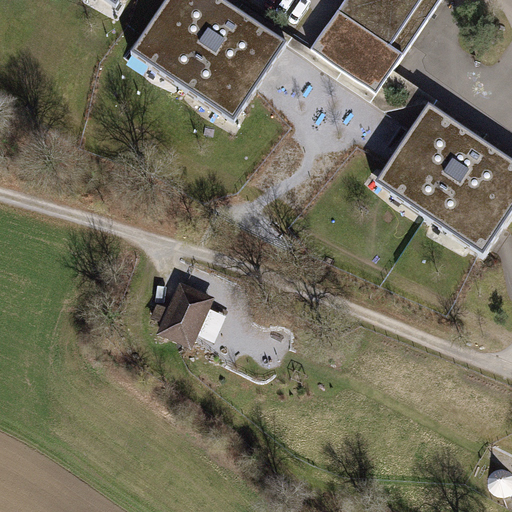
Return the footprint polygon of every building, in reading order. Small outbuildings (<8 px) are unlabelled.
[(101,0),(117,11),(124,0),(101,0)] [(210,0),(172,0),(133,57),(233,125),(285,50),(210,0)] [(210,0),(285,50),(385,118),(425,108),(430,111),(511,165),(511,155),(392,76),(376,99),(312,56),(229,0),(210,0)] [(511,0),(349,0),(312,56),(376,99),(392,76),(444,0),(511,0)] [(380,185),(487,256),(511,218),(511,165),(430,111),(380,185)] [(186,290),(181,288),(170,313),(158,308),(152,323),(164,328),(160,338),(195,353),(200,341),(217,348),(228,321),(211,314),(216,302),(206,298),(208,293),(188,285),(186,290)] [(281,351),(277,349),(271,362),(275,364),(281,351)]
